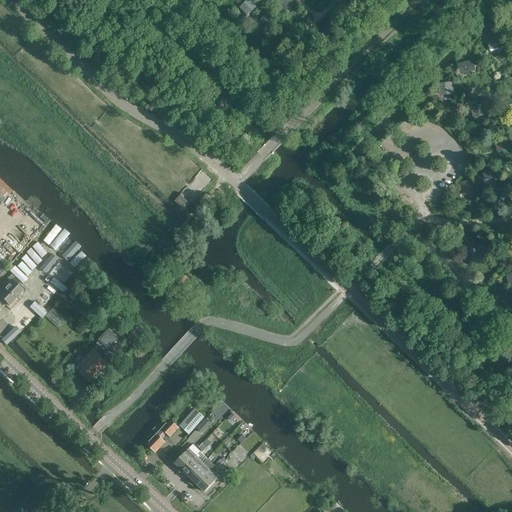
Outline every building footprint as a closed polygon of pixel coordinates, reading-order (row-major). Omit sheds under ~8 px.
[(259,19),(250,28),(263,40),(271,31),(259,19)] [(483,41),(483,53),(498,53),(498,41),(483,41)] [(434,88),(434,100),(449,100),(449,88),(434,88)] [(483,141),(485,154),(501,152),(500,139),(483,141)] [(12,191),(0,179),(0,194),(5,199),(12,191)] [(454,187),(455,200),(473,198),(472,185),(454,187)] [(181,194),(176,200),(185,209),(191,202),(181,194)] [(508,236),(506,225),(489,229),(492,240),(508,236)] [(33,266),(38,262),(29,253),(25,257),(33,266)] [(24,259),(18,264),(28,274),(34,269),(24,259)] [(12,271),(24,282),(28,278),(16,267),(12,271)] [(182,287),(189,279),(188,278),(182,273),(175,281),(182,287)] [(64,292),(69,288),(57,275),(52,280),(64,292)] [(0,296),(9,305),(22,290),(9,277),(0,286),(0,296)] [(42,295),(39,299),(49,305),(51,301),(42,295)] [(42,318),(48,312),(36,300),(30,306),(42,318)] [(47,315),(58,327),(65,320),(53,308),(47,315)] [(16,325),(2,339),(8,344),(22,330),(16,325)] [(131,339),(138,331),(140,329),(136,326),(127,336),(131,339)] [(112,358),(106,353),(111,348),(108,346),(115,338),(106,330),(100,336),(99,336),(94,342),(97,345),(84,359),(80,355),(75,360),(79,364),(75,369),(90,382),(108,363),(112,358)] [(136,344),(143,335),(138,331),(131,339),(131,340),(136,344)] [(189,433),(203,418),(194,410),(180,425),(189,433)] [(207,417),(197,426),(202,432),(212,423),(207,417)] [(162,439),(167,433),(170,437),(179,428),(170,420),(147,444),(155,453),(165,442),(162,439)] [(209,448),(203,443),(199,447),(205,453),(209,448)] [(229,459),(235,467),(249,454),(243,447),(229,459)] [(182,470),(196,456),(189,448),(174,463),(182,470)] [(190,478),(204,463),(196,456),(182,470),(190,478)] [(223,462),(218,457),(213,461),(219,467),(223,462)] [(197,485),(211,470),(204,463),(190,478),(197,485)] [(205,492),(219,477),(211,470),(197,485),(205,492)]
